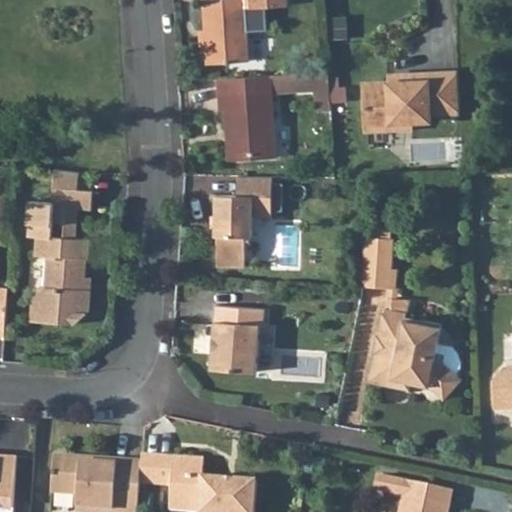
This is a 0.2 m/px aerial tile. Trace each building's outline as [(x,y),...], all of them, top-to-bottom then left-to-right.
[(200,0),(203,30),(205,61),(245,59),(243,30),(263,29),(262,5),(284,3),(284,0),(200,0)] [(205,61),(203,30),(196,30),(198,61),(205,61)] [(327,68),(214,76),(217,107),(222,107),(224,132),(230,132),(232,157),(273,155),(269,89),(328,86),(327,68)] [(457,112),(455,72),(399,73),(400,80),(385,80),(361,81),(362,115),(386,115),(386,120),(407,120),(426,120),(426,113),(457,112)] [(386,115),(362,115),(362,128),(407,127),(407,120),(386,120),(386,115)] [(230,132),(224,132),(225,157),(232,157),(230,132)] [(32,296),(31,318),(71,322),(86,310),(88,286),(78,286),(78,276),(82,275),(83,257),(87,257),(88,238),(77,237),(79,207),(93,208),(95,189),(79,188),(80,170),(55,167),(53,200),(29,199),(28,221),(29,221),(28,234),(37,235),(36,253),(49,255),(46,286),(32,296)] [(80,170),(79,188),(95,189),(96,170),(80,170)] [(274,177),(240,175),(240,195),(217,194),(216,234),(220,234),(219,265),(246,266),(247,236),(253,236),(254,216),(273,217),(274,177)] [(277,177),(277,208),(287,208),(287,177),(277,177)] [(366,238),(363,287),(391,289),(393,267),(395,239),(366,238)] [(391,289),(388,307),(396,309),(400,268),(393,267),(391,289)] [(0,335),(6,336),(10,287),(0,286),(0,335)] [(377,353),(373,372),(393,376),(395,368),(432,375),(431,382),(446,396),(465,376),(460,372),(450,362),(437,359),(441,339),(444,322),(423,317),(421,322),(408,318),(409,312),(396,309),(388,307),(387,307),(381,333),(386,334),(381,354),(377,353)] [(218,348),(215,347),(214,370),(259,373),(262,325),(266,326),(267,310),(222,308),(221,323),(217,322),(216,341),(219,341),(218,348)] [(197,351),(214,352),(216,323),(200,322),(197,351)] [(373,352),(377,353),(381,354),(386,334),(381,333),(377,331),(373,352)] [(458,342),(441,339),(437,359),(450,362),(460,372),(463,366),(465,357),(465,352),(462,348),(458,342)] [(393,376),(373,372),(371,381),(411,389),(414,378),(431,382),(432,375),(395,368),(393,376)] [(511,369),(505,369),(493,383),(494,411),(511,410),(511,369)] [(0,511),(13,511),(19,453),(0,451),(0,511)] [(141,461),(140,483),(172,485),(171,510),(200,511),(256,511),(258,479),(205,476),(206,457),(142,454),(141,461)] [(76,494),(75,507),(113,510),(112,511),(138,511),(140,483),(141,461),(116,460),(115,464),(79,462),(80,457),(53,455),(50,492),(76,494)] [(403,501),(401,511),(453,511),(454,509),(422,503),(424,488),(380,480),(377,496),(403,501)] [(456,494),(424,488),(422,503),(454,509),(456,494)]
